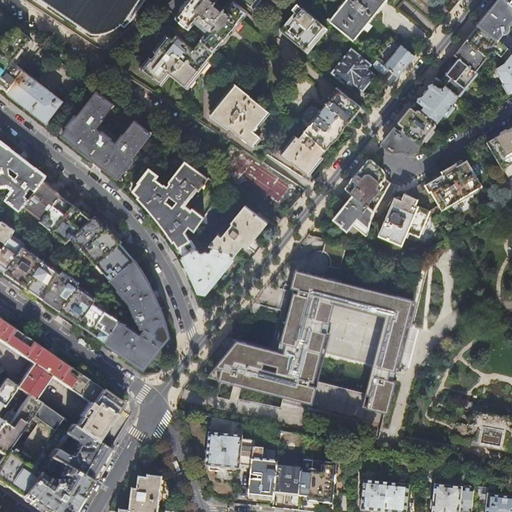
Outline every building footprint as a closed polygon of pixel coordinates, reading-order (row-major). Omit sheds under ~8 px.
[(146,0),(42,0),(92,34),(102,34),(111,32),(117,29),(124,24),(125,26),(133,20),(146,0)] [(189,0),(177,15),(190,27),(196,20),(208,31),(202,38),(215,50),(247,12),(233,0),(228,0),(222,9),(214,2),(216,0),(189,0)] [(376,12),(385,0),(345,0),(330,19),(354,40),(376,12)] [(504,0),(500,0),(479,27),(498,43),(500,41),(499,41),(503,36),(505,36),(507,36),(509,35),(510,34),(510,32),(510,30),(510,28),(511,24),(511,5),(509,4),(504,0)] [(305,51),(326,27),(298,3),(293,9),(296,11),(280,30),(305,51)] [(0,84),(8,91),(25,69),(17,63),(19,61),(21,60),(32,45),(33,41),(32,38),(15,25),(0,44),(0,84)] [(328,29),(326,27),(305,51),(309,53),(328,29)] [(479,27),(467,42),(488,59),(494,52),(502,58),(503,57),(508,51),(500,44),(498,43),(479,27)] [(208,58),(215,50),(202,38),(194,47),(177,32),(173,37),(169,34),(156,50),(157,51),(152,56),(152,55),(142,67),(154,76),(160,81),(169,71),(187,85),(209,59),(208,58)] [(385,65),(401,45),(390,36),(374,56),(378,60),(385,65)] [(504,39),(500,44),(508,51),(511,53),(511,39),(509,37),(506,41),(504,39)] [(460,60),(477,73),(488,59),(467,42),(455,56),(460,60)] [(398,76),(415,56),(401,45),(385,65),(398,76)] [(41,47),(33,58),(44,67),(52,56),(41,47)] [(352,48),(332,72),(352,89),(356,84),(364,90),(370,83),(376,75),(369,68),(372,64),(352,48)] [(511,53),(508,51),(503,57),(507,61),(504,64),(499,67),(500,69),(498,71),(497,71),(497,72),(497,73),(497,74),(504,85),(503,86),(509,95),(510,95),(511,94),(511,53)] [(390,86),(398,76),(385,65),(378,60),(375,64),(375,67),(381,72),(382,75),(384,76),(382,79),(390,86)] [(451,72),(442,84),(457,96),(458,99),(468,87),(478,75),(477,73),(460,60),(451,72)] [(25,69),(8,91),(28,106),(47,121),(63,99),(25,69)] [(424,95),(414,107),(437,125),(445,116),(449,119),(453,114),(456,110),(452,107),(458,99),(457,96),(442,84),(436,79),(424,95)] [(237,83),(212,114),(229,128),(230,126),(253,144),(260,136),(253,129),(269,110),(251,95),(251,94),(237,83)] [(358,112),(362,107),(338,88),(326,103),(349,122),(352,119),(358,112)] [(70,126),(64,134),(97,160),(118,176),(124,168),(126,169),(133,159),(132,157),(151,131),(135,118),(119,140),(114,140),(114,139),(102,130),(102,131),(95,126),(114,102),(97,89),(78,115),(76,114),(68,124),(70,126)] [(305,131),(326,150),(329,146),(332,143),(332,142),(342,129),(343,130),(345,127),(349,122),(326,103),(322,109),(311,100),(294,122),(305,131)] [(420,145),(421,146),(426,140),(428,141),(432,137),(434,133),(432,132),(437,125),(414,107),(405,118),(397,128),(420,145)] [(390,137),(384,145),(394,153),(395,151),(396,152),(406,152),(410,155),(413,153),(414,153),(415,152),(416,152),(417,151),(418,150),(419,149),(419,148),(419,147),(420,145),(397,128),(390,137)] [(511,129),(505,134),(487,144),(503,171),(511,166),(511,129)] [(316,162),(326,150),(305,131),(300,137),(297,135),(282,154),(291,162),(292,161),(307,173),(316,162)] [(8,198),(21,209),(25,204),(44,180),(48,175),(38,167),(37,167),(21,154),(10,146),(11,146),(1,139),(0,140),(0,185),(2,184),(9,183),(15,188),(8,198)] [(182,244),(192,238),(189,236),(190,235),(185,230),(189,225),(194,229),(204,215),(193,207),(191,210),(185,206),(182,204),(192,192),(196,187),(199,189),(208,177),(185,160),(170,180),(171,182),(168,185),(165,183),(164,184),(155,177),(158,174),(150,168),(140,181),(141,182),(134,191),(144,201),(156,215),(166,227),(179,246),(182,244)] [(430,172),(424,175),(429,184),(425,186),(428,190),(423,193),(421,189),(418,190),(415,192),(416,194),(410,198),(409,201),(404,199),(402,202),(395,200),(388,217),(379,237),(402,247),(408,233),(420,238),(430,213),(416,207),(417,204),(422,205),(434,199),(441,211),(482,187),(467,162),(449,172),(431,182),(428,176),(432,174),(430,172)] [(385,179),(385,177),(384,174),(383,173),(383,171),(373,163),(369,163),(361,173),(347,190),(354,197),(368,208),(369,207),(368,206),(375,197),(376,198),(381,192),(377,188),(385,179)] [(52,186),(44,180),(25,204),(43,217),(62,194),(52,186)] [(67,197),(62,194),(43,217),(40,221),(46,227),(48,225),(54,229),(74,204),(67,197)] [(374,213),(368,208),(354,197),(344,209),(334,221),(342,227),(343,226),(347,230),(352,225),(367,237),(374,213)] [(85,212),(74,204),(54,229),(53,230),(67,241),(70,239),(93,218),(85,212)] [(198,246),(184,255),(194,275),(200,290),(206,291),(236,254),(244,243),(247,249),(259,234),(268,223),(245,205),(231,223),(232,223),(222,237),(218,234),(210,244),(214,246),(212,252),(208,253),(206,252),(202,254),(200,253),(198,246)] [(96,215),(93,218),(70,239),(75,244),(77,243),(82,249),(83,248),(107,228),(101,221),(96,215)] [(0,250),(11,235),(16,228),(3,220),(0,224),(0,250)] [(109,226),(107,228),(83,248),(97,263),(120,243),(122,242),(115,233),(109,226)] [(325,241),(335,244),(341,237),(328,233),(325,241)] [(11,235),(0,250),(0,266),(6,271),(24,245),(26,242),(20,238),(18,240),(11,235)] [(184,255),(198,246),(192,238),(182,244),(179,246),(179,247),(181,251),(183,253),(184,255)] [(120,243),(97,263),(111,279),(134,260),(126,250),(120,243)] [(44,260),(46,257),(40,252),(38,254),(24,245),(6,271),(16,278),(27,285),(44,260)] [(134,260),(111,279),(131,301),(129,303),(137,320),(141,322),(143,327),(145,327),(146,328),(155,334),(152,338),(161,346),(169,335),(167,325),(167,324),(161,306),(160,307),(154,293),(150,283),(141,267),(140,267),(135,259),(134,260)] [(62,272),(44,260),(27,285),(35,291),(45,297),(62,272)] [(80,281),(63,270),(62,272),(45,297),(53,303),(61,309),(78,284),(80,281)] [(228,352),(206,379),(233,386),(273,396),(277,379),(312,388),(314,383),(322,354),(367,366),(373,368),(366,396),(366,397),(368,398),(372,399),(370,408),(384,412),(392,382),(395,373),(407,324),(413,302),(299,272),(296,285),(299,285),(297,290),(293,289),(292,294),(302,297),(297,316),(288,313),(285,323),(277,353),(284,354),(278,373),(257,368),(259,360),(228,352)] [(97,298),(78,284),(61,309),(71,316),(80,322),(97,298)] [(94,332),(106,340),(121,320),(122,318),(116,313),(114,315),(113,314),(113,315),(106,310),(105,307),(106,304),(97,298),(80,322),(94,332)] [(0,340),(30,362),(14,385),(17,386),(22,390),(28,394),(35,399),(51,376),(84,399),(68,422),(70,423),(96,441),(106,426),(105,424),(120,402),(109,394),(94,384),(30,340),(6,323),(0,318),(0,340)] [(155,334),(146,328),(142,334),(132,327),(131,326),(128,324),(127,323),(121,320),(106,340),(123,352),(145,367),(161,346),(152,338),(155,334)] [(0,422),(2,420),(0,418),(0,405),(3,406),(17,386),(14,385),(5,378),(0,384),(0,422)] [(361,399),(362,392),(316,383),(314,395),(329,398),(329,399),(353,404),(353,402),(364,404),(365,399),(361,399)] [(40,402),(35,399),(28,394),(15,414),(16,415),(9,425),(2,420),(0,422),(0,455),(2,457),(40,402)] [(0,481),(2,482),(21,496),(48,455),(70,423),(68,422),(40,402),(2,457),(0,459),(0,481)] [(122,403),(120,402),(105,424),(106,426),(122,403)] [(96,441),(70,423),(48,455),(92,481),(100,467),(110,451),(96,441)] [(240,470),(252,471),(254,450),(254,443),(242,442),(242,439),(210,436),(207,467),(208,467),(208,468),(210,469),(211,468),(216,468),(216,469),(219,469),(227,469),(227,470),(230,471),(230,470),(236,470),(235,471),(238,471),(238,470),(239,471),(240,470)] [(252,471),(249,499),(260,501),(274,502),(274,496),(277,464),(264,462),(265,457),(263,456),(264,451),(254,450),(252,471)] [(21,496),(37,507),(44,511),(73,511),(75,510),(92,481),(48,455),(21,496)] [(277,464),(274,496),(288,497),(299,498),(302,471),(288,470),(288,465),(277,464)] [(302,471),(299,498),(306,499),(306,498),(308,498),(308,503),(309,504),(309,503),(312,503),(312,504),(318,504),(319,504),(319,505),(323,505),(323,504),(333,505),(335,486),(334,486),(335,477),(336,477),(337,466),(334,466),(334,467),(324,466),(324,465),(322,465),(322,467),(323,467),(322,473),(307,473),(307,472),(302,471)] [(132,511),(160,511),(163,480),(149,479),(149,482),(141,481),(140,487),(139,493),(134,493),(132,511)] [(385,511),(388,486),(364,484),(361,511),(385,511)] [(388,486),(385,511),(406,511),(409,488),(388,486)] [(460,511),(460,510),(472,511),(473,510),(474,495),(474,492),(436,488),(433,511),(460,511)] [(482,489),(475,488),(474,492),(474,495),(473,510),(472,511),(481,511),(511,511),(511,499),(481,496),(482,489)]
